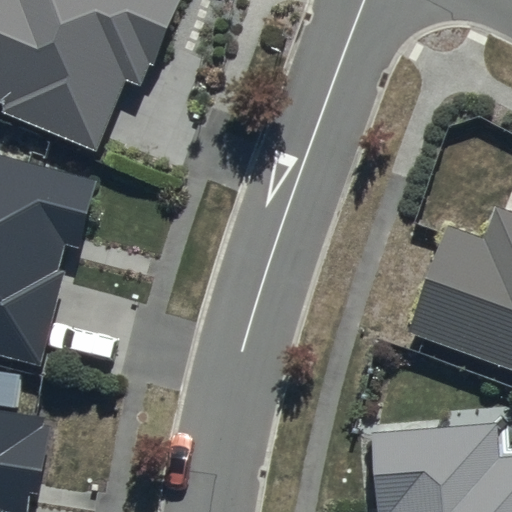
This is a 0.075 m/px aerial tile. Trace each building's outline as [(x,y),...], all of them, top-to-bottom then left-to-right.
[(0,0),(0,102),(10,106),(7,112),(98,150),(128,79),(144,86),(153,64),(156,65),(182,0),(0,0)] [(0,354),(44,366),(68,274),(61,272),(68,248),(81,251),(98,186),(0,160),(0,354)] [(511,216),(498,211),(487,241),(450,228),(413,334),(511,370),(511,216)] [(0,511),(30,511),(32,498),(46,500),(56,434),(44,432),(46,421),(0,414),(0,511)] [(495,428),(376,435),(377,505),(381,505),(380,511),(511,511),(511,460),(497,462),(495,428)]
